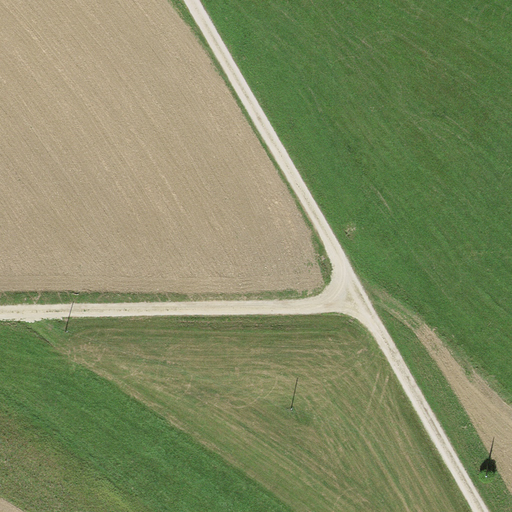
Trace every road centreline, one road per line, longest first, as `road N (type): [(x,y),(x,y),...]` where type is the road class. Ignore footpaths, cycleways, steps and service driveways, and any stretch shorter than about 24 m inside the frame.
road 1 (track): [(186,0),(477,511)]
road 2 (track): [(0,311),(358,303)]
